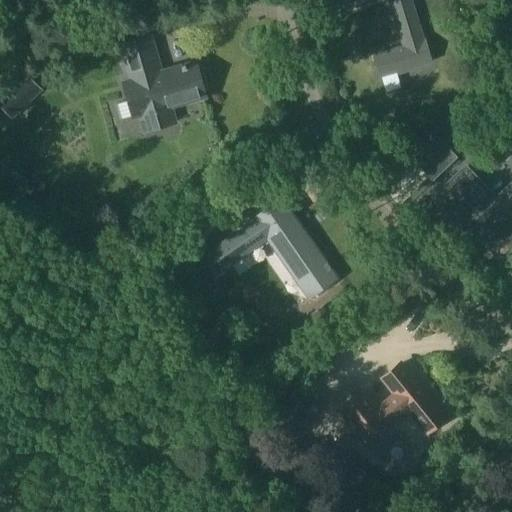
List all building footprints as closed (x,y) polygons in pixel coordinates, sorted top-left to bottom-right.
[(390,0),(392,5),(403,44),(374,53),(381,76),(397,71),(398,73),(415,67),(414,65),(432,60),(426,39),(424,39),(412,0),(390,0)] [(182,67),(160,73),(158,64),(150,36),(121,45),(129,73),(131,81),(124,83),(133,116),(153,110),(154,113),(157,112),(156,109),(209,94),(201,67),(197,69),(196,63),(186,66),(185,64),(181,65),(182,67)] [(26,74),(0,98),(0,104),(5,110),(34,81),(26,74)] [(433,180),(457,157),(432,129),(407,153),(433,180)] [(465,168),(459,174),(443,189),(435,197),(438,200),(458,221),(465,214),(485,235),(481,238),(499,257),(511,245),(511,184),(507,189),(496,200),(465,168)] [(254,217),(255,218),(202,254),(217,275),(268,238),(309,298),(338,279),(283,197),(254,217)] [(314,313),(323,326),(337,316),(328,303),(314,313)] [(363,386),(340,403),(354,422),(351,425),(365,444),(413,407),(431,428),(446,416),(402,363),(387,375),(399,390),(378,406),(363,386)] [(291,399),(269,417),(285,436),(307,418),(291,399)]
